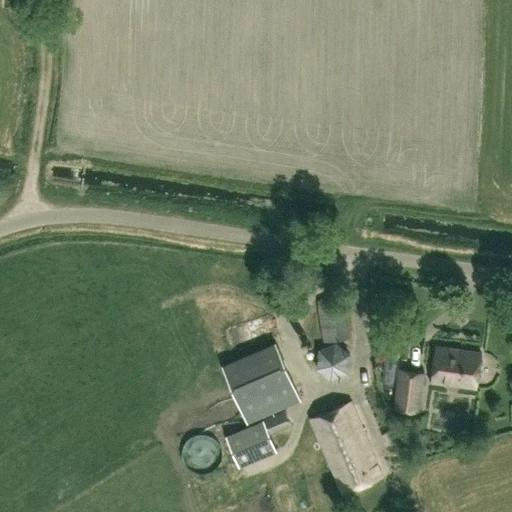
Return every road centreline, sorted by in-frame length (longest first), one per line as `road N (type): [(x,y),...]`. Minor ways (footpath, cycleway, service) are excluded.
road 1 (unclassified): [(0,230),(86,217),(511,273)]
road 2 (track): [(33,159),(47,48),(30,0)]
